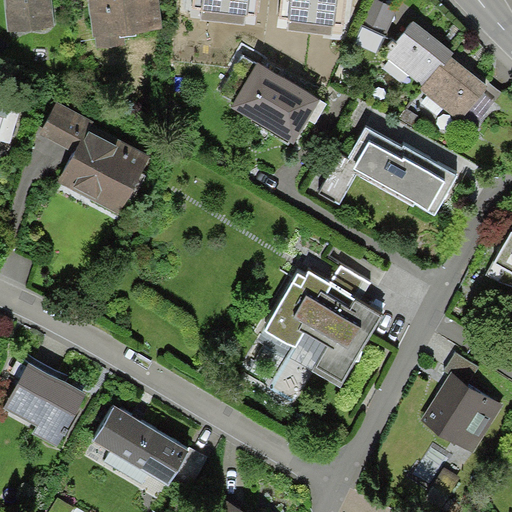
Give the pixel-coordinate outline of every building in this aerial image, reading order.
[(51,0),(2,0),(7,30),(54,24),(51,0)] [(87,0),(93,49),(116,46),(114,31),(156,26),(152,0),(87,0)] [(225,0),(192,0),(192,7),(202,8),(201,20),(223,23),(225,0)] [(256,0),(225,0),(223,23),(244,25),(245,14),(255,15),(256,0)] [(313,0),(280,0),(279,18),(289,19),(287,31),(310,33),(313,0)] [(344,0),(313,0),(310,33),(330,36),(332,25),(342,26),(344,0)] [(380,53),(388,32),(373,26),(383,1),(381,0),(367,0),(351,41),(380,53)] [(411,13),(381,52),(419,81),(416,85),(449,111),(466,112),(490,81),(452,52),(455,48),(411,13)] [(325,99),(255,57),(229,101),(290,137),(300,121),(308,126),(325,99)] [(93,121),(53,100),(38,128),(70,145),(51,182),(118,216),(149,156),(90,126),(93,121)] [(340,153),(317,193),(339,205),(358,172),(435,216),(459,174),(405,143),(403,147),(366,126),(348,158),(340,153)] [(511,225),(511,224),(492,260),(511,271),(511,225)] [(332,283),(303,266),(302,273),(295,269),(266,319),(274,324),(247,369),(294,397),(313,365),(340,381),(381,312),(355,297),(365,281),(341,267),(332,283)] [(441,370),(446,374),(416,417),(468,453),(501,405),(469,383),(479,367),(455,350),(441,370)] [(81,386),(24,357),(1,401),(36,419),(31,428),(54,440),(81,386)] [(185,445),(109,403),(91,437),(111,448),(105,458),(142,479),(148,469),(166,479),(185,445)] [(259,511),(224,494),(216,511),(259,511)]
